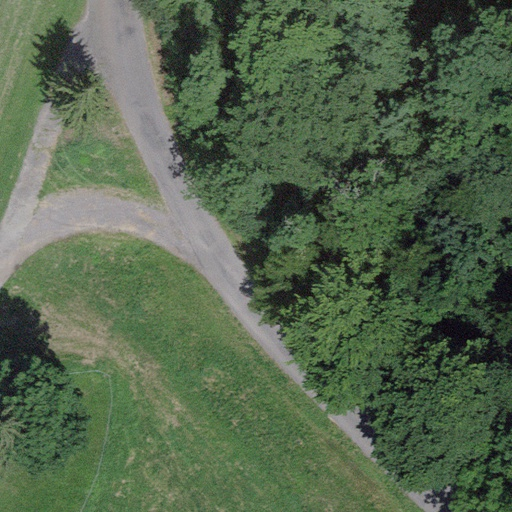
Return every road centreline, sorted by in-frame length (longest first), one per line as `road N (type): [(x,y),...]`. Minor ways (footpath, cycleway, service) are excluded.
road 1 (unclassified): [(131,0),(152,95),(218,248),(302,368),(435,511)]
road 2 (track): [(6,268),(74,76),(132,4)]
road 3 (track): [(0,276),(27,240),(76,214),(152,223),(218,248)]
